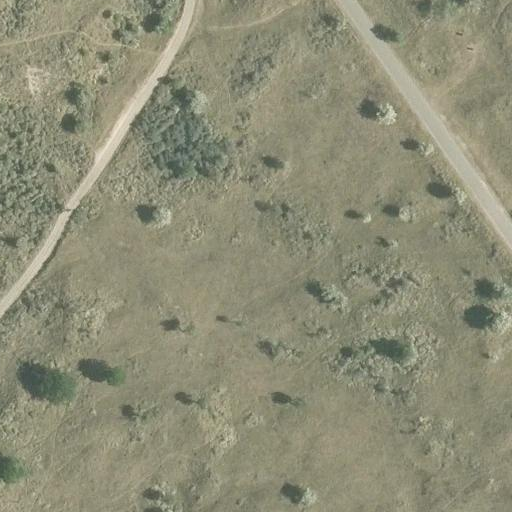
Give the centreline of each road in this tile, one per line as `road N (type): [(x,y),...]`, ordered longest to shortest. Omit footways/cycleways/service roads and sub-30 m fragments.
road 1 (unknown): [(196,0),(195,16),(72,208),(0,301)]
road 2 (track): [(511,241),(345,0)]
